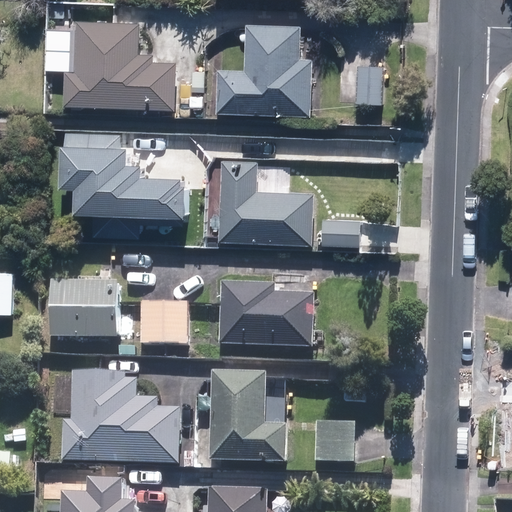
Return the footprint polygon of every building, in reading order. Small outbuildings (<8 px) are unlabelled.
[(72,72),(71,103),(175,107),(177,62),(158,61),(158,55),(138,54),(139,28),(83,26),(81,73),(72,72)] [(224,72),(222,110),(313,114),(315,58),(300,58),(301,31),(252,29),(250,73),(224,72)] [(383,67),(364,66),(362,98),(381,99),(383,67)] [(82,210),(194,215),(196,171),(134,169),(135,144),(71,142),(69,186),(83,187),(82,210)] [(228,164),(224,238),(315,242),(317,193),(259,190),(260,165),(228,164)] [(365,218),(327,217),(326,243),(364,244),(365,218)] [(14,273),(0,272),(0,311),(13,312),(14,273)] [(120,284),(56,284),(56,334),(120,335),(120,284)] [(227,284),(224,344),(317,347),(319,295),(276,294),(276,286),(227,284)] [(188,305),(148,304),(147,342),(188,343),(188,305)] [(68,421),(67,459),(182,462),(183,409),(159,409),(159,397),(139,396),(140,379),(129,378),(129,375),(78,373),(77,421),(68,421)] [(270,375),(223,374),(222,459),(295,459),(295,426),(270,426),(270,375)] [(344,376),(343,402),(371,403),(372,377),(344,376)] [(354,424),(322,423),(321,458),(353,459),(354,424)] [(10,454),(0,453),(0,482),(9,483),(10,454)] [(176,511),(177,511),(137,509),(137,497),(125,497),(126,478),(91,476),(91,490),(68,489),(66,511),(176,511)] [(272,511),(273,490),(216,488),(214,511),(272,511)]
